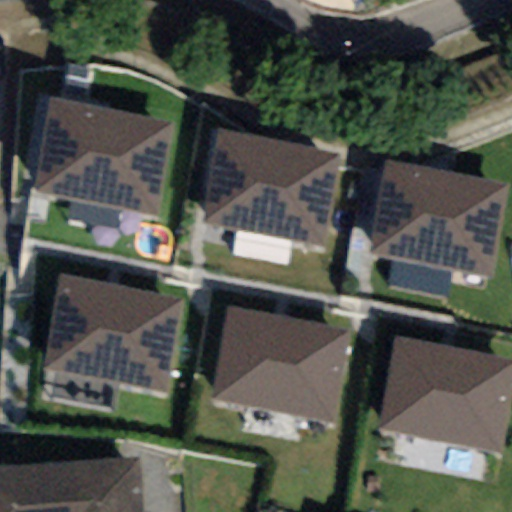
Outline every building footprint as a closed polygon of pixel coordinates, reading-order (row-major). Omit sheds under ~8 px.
[(47,127),(41,221),(166,228),(172,134),(47,127)] [(326,170),(221,150),(206,230),(311,250),(326,170)] [(497,201),(393,181),(379,257),(482,277),(497,201)] [(49,396),(176,406),(184,309),(57,299),(49,396)] [(342,345),(266,330),(248,417),(325,432),(342,345)] [(507,377),(369,352),(359,406),(391,412),(387,432),(494,451),(507,377)] [(145,511),(142,466),(0,476),(0,511),(145,511)]
